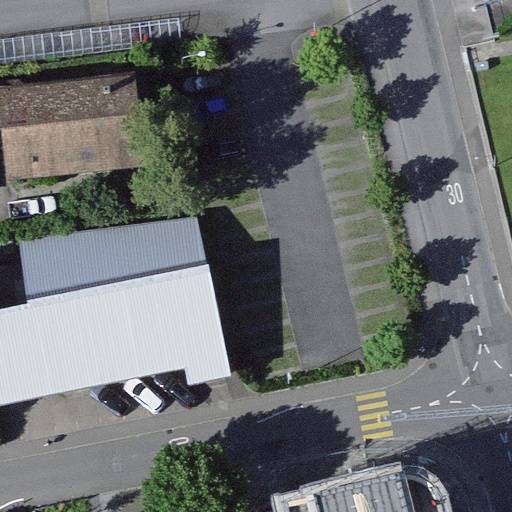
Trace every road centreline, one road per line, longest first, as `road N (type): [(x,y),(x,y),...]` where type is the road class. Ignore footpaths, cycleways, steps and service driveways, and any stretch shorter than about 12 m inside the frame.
road 1 (residential): [(0,489),(494,393)]
road 2 (residential): [(398,0),(494,393)]
